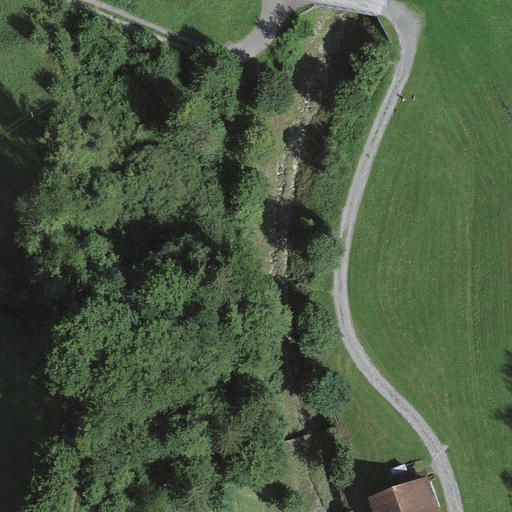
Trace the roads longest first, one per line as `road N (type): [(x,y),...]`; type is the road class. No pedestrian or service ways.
road 1 (track): [(346,0),(391,13),(403,45),(354,185),(337,261),(339,310),(361,369),(427,443),(451,511)]
road 2 (trunk): [(511,229),(163,511)]
road 3 (track): [(277,0),(271,28),(234,60),(56,0)]
